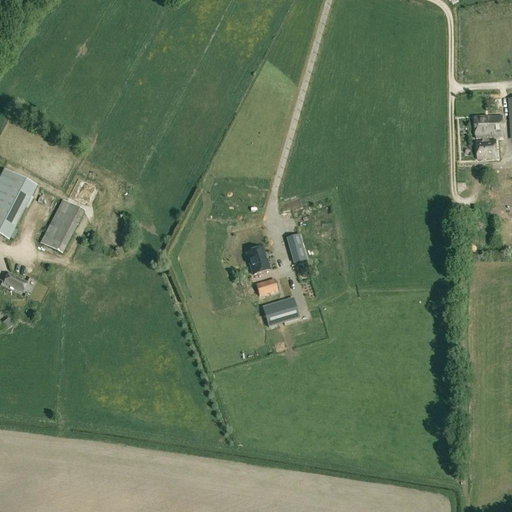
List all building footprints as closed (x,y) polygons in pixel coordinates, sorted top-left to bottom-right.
[(482,139),(483,142),(476,142),(477,160),(497,159),(496,141),(489,141),(489,135),(503,135),(503,117),(475,118),(476,140),(482,139)] [(476,169),(475,159),(468,159),(468,170),(476,169)] [(4,171),(0,178),(0,236),(9,241),(37,187),(4,171)] [(62,201),(40,244),(62,256),(84,212),(62,201)] [(299,235),(287,238),(294,264),(307,261),(299,235)] [(263,250),(246,255),(253,277),(270,272),(263,250)] [(299,270),(280,276),(285,292),(289,291),(290,295),(305,291),(299,270)] [(4,284),(23,294),(28,284),(9,274),(4,284)] [(278,292),(274,279),(255,285),(259,298),(278,292)] [(293,299),(262,308),(268,329),(300,320),(293,299)] [(8,330),(16,327),(14,319),(5,322),(8,330)]
